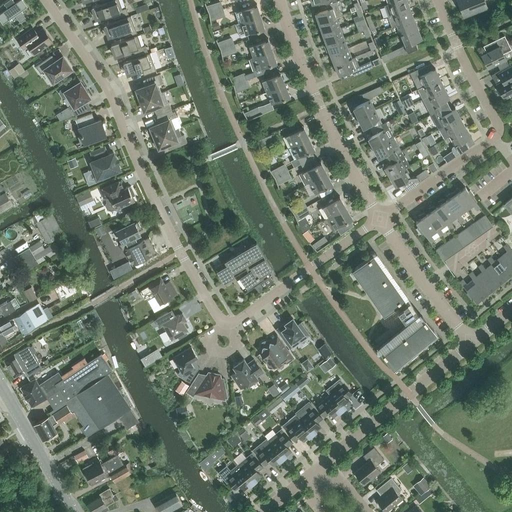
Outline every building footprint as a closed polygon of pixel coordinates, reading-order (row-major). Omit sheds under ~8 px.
[(28,6),(23,0),(18,0),(15,2),(13,0),(5,0),(0,4),(0,9),(1,11),(0,12),(0,18),(3,23),(15,14),(20,21),(25,17),(21,11),(28,6)] [(112,20),(125,15),(122,9),(119,10),(115,0),(111,0),(92,7),(96,19),(110,14),(112,20)] [(392,15),(410,8),(406,0),(400,0),(389,5),(384,6),(388,17),(392,15)] [(457,0),(464,17),(479,11),(478,9),(486,6),(483,0),(457,0)] [(318,24),(336,18),(342,15),(337,1),(320,7),(321,11),(315,13),(318,24)] [(206,7),(209,13),(222,9),(220,2),(206,7)] [(147,4),(135,8),(137,13),(149,9),(147,4)] [(238,24),(259,17),(257,4),(256,4),(256,5),(234,12),(238,24)] [(392,15),(396,25),(414,19),(410,8),(392,15)] [(210,20),(224,16),(222,9),(209,13),(210,20)] [(356,11),(359,20),(364,19),(361,9),(356,11)] [(125,38),(137,33),(131,15),(104,24),(109,37),(123,32),(125,38)] [(265,29),(259,17),(238,24),(241,23),(245,35),(264,28),(264,29),(265,29)] [(340,28),(336,18),(318,24),(322,34),(340,28)] [(359,32),(364,30),(368,29),(364,19),(359,20),(355,22),(359,32)] [(418,29),(414,19),(396,25),(400,36),(418,29)] [(34,54),(53,42),(43,28),(37,33),(33,27),(17,38),(24,49),(28,46),(34,54)] [(322,34),(326,45),(343,38),(340,28),(322,34)] [(401,48),(403,53),(403,54),(418,48),(416,42),(422,39),(418,29),(400,36),(405,46),(401,48)] [(138,35),(111,44),(115,56),(130,51),(132,57),(144,53),(148,52),(145,45),(141,46),(138,35)] [(503,53),(511,49),(504,35),(483,46),(487,52),(481,55),(488,69),(506,60),(503,53)] [(217,43),(220,49),(234,45),(231,38),(217,43)] [(326,52),(328,51),(330,55),(347,48),(350,47),(348,41),(345,42),(343,38),(326,45),(324,46),(326,52)] [(249,46),(253,58),(271,51),(268,39),(267,39),(268,40),(249,46)] [(222,56),(236,51),(234,45),(220,49),(222,56)] [(330,55),(334,65),(351,58),(347,48),(330,55)] [(401,48),(387,54),(389,59),(403,53),(401,48)] [(253,71),(276,63),(277,63),(271,51),(253,58),(249,59),(253,71)] [(128,74),(142,69),(144,75),(156,71),(150,53),(124,62),(128,74)] [(45,71),(52,80),(53,82),(72,69),(63,56),(56,61),(54,61),(51,56),(36,66),(41,74),(45,71)] [(351,70),(354,75),(362,72),(360,66),(355,56),(351,58),(334,65),(338,76),(351,70)] [(370,61),(360,66),(362,72),(373,67),(370,61)] [(15,77),(25,71),(21,65),(11,72),(15,77)] [(419,89),(423,87),(440,78),(435,68),(430,71),(427,65),(411,73),(419,89)] [(511,65),(501,72),(505,80),(496,84),(504,99),(511,94),(511,65)] [(266,92),(284,85),(280,72),(280,73),(262,81),(266,92)] [(140,100),(140,101),(161,93),(159,85),(164,83),(161,74),(146,79),(148,86),(136,90),(138,94),(136,94),(138,101),(140,100)] [(230,79),(233,85),(246,80),(244,74),(230,79)] [(424,99),(445,88),(440,78),(423,87),(419,89),(424,99)] [(235,92),(249,87),(246,80),(233,85),(235,92)] [(69,109),(74,115),(90,109),(85,101),(90,97),(80,82),(73,87),(71,83),(60,90),(60,93),(62,97),(65,98),(68,96),(73,104),(70,106),(69,109)] [(290,96),(284,85),(266,92),(271,104),(289,96),(290,97),(290,96)] [(381,86),(371,91),(373,96),(383,92),(381,86)] [(446,106),(444,101),(450,98),(445,88),(424,99),(431,114),(446,106)] [(247,98),(245,92),(237,95),(239,101),(247,98)] [(161,93),(140,101),(144,111),(156,107),(159,115),(172,110),(169,102),(163,104),(159,94),(161,93)] [(407,98),(402,101),(406,107),(410,105),(407,98)] [(358,118),(374,110),(369,99),(353,108),(355,112),(351,113),(354,119),(358,118)] [(399,100),(393,103),(396,108),(402,105),(399,100)] [(178,112),(191,108),(188,102),(176,106),(178,112)] [(440,129),(460,117),(455,108),(449,111),(446,106),(431,114),(440,129)] [(257,108),(244,114),(248,120),(260,115),(257,108)] [(151,129),(149,131),(152,139),(175,129),(171,119),(178,117),(175,109),(172,110),(159,115),(161,120),(159,121),(159,124),(150,127),(151,129)] [(358,118),(362,128),(368,125),(371,130),(382,124),(374,110),(358,118)] [(75,119),(76,120),(79,128),(78,128),(81,135),(78,137),(81,146),(96,141),(95,138),(106,134),(101,119),(95,122),(91,114),(92,113),(75,119)] [(445,139),(449,136),(466,127),(460,117),(440,129),(445,139)] [(371,130),(373,135),(368,138),(373,148),(394,137),(386,122),(382,124),(371,130)] [(288,148),(308,139),(303,126),(303,127),(283,137),(288,148)] [(465,140),(471,137),(466,127),(449,136),(454,144),(453,150),(456,155),(469,146),(465,140)] [(175,129),(152,139),(155,146),(158,147),(159,149),(168,145),(171,144),(173,149),(188,143),(184,135),(182,136),(179,128),(175,129)] [(270,135),(257,140),(259,148),(272,142),(270,135)] [(427,137),(427,136),(422,139),(426,145),(430,143),(430,142),(427,137)] [(378,158),(384,155),(387,159),(401,151),(394,137),(373,148),(378,158)] [(315,150),(308,139),(288,148),(293,159),(298,157),(301,164),(314,157),(311,151),(314,149),(314,150),(315,150)] [(96,182),(109,177),(108,174),(120,170),(113,153),(108,155),(104,147),(90,152),(93,161),(91,162),(94,170),(92,171),(96,182)] [(453,150),(443,157),(447,162),(456,155),(453,150)] [(387,159),(390,164),(384,168),(389,177),(406,168),(410,165),(401,151),(387,159)] [(320,162),(318,164),(314,157),(301,164),(305,171),(299,174),(305,185),(309,183),(326,174),(321,161),(320,162)] [(68,161),(71,168),(78,165),(75,158),(68,161)] [(274,178),(287,171),(284,165),(271,172),(274,178)] [(406,191),(420,181),(416,176),(410,176),(406,168),(389,177),(395,187),(401,183),(406,191)] [(425,170),(416,176),(420,181),(429,175),(425,170)] [(290,178),(287,171),(274,178),(277,184),(290,178)] [(333,184),(326,174),(309,183),(315,194),(332,184),(333,185),(333,184)] [(110,211),(113,210),(117,211),(120,210),(121,207),(134,201),(132,197),(135,195),(131,186),(128,187),(125,188),(121,180),(100,190),(104,198),(106,203),(105,206),(107,210),(110,211)] [(456,189),(453,192),(467,210),(473,206),(476,211),(480,208),(473,198),(474,196),(470,190),(468,191),(465,187),(459,191),(456,189)] [(90,190),(76,196),(80,206),(94,200),(90,190)] [(11,191),(6,194),(12,204),(17,201),(11,191)] [(445,201),(457,217),(456,218),(460,223),(463,220),(460,215),(467,210),(453,192),(449,193),(451,197),(445,201)] [(5,193),(0,195),(0,213),(13,206),(12,204),(6,194),(5,193)] [(323,221),(345,208),(340,196),(339,196),(339,197),(320,209),(326,219),(323,221)] [(447,224),(447,225),(450,229),(454,227),(450,222),(456,218),(457,217),(445,201),(444,199),(440,200),(441,204),(436,208),(435,208),(447,224)] [(294,214),(306,207),(303,201),(290,208),(294,214)] [(440,229),(447,225),(447,224),(435,208),(436,208),(434,206),(430,207),(431,211),(426,215),(437,231),(437,232),(440,236),(444,234),(440,229)] [(310,213),(306,207),(294,214),(297,221),(310,213)] [(353,218),(345,208),(323,221),(326,225),(328,224),(332,230),(352,218),(352,219),(353,218)] [(44,211),(33,217),(36,222),(47,217),(44,211)] [(421,218),(415,222),(419,227),(417,228),(421,234),(423,233),(430,243),(434,241),(431,236),(437,232),(437,231),(426,215),(424,213),(420,214),(421,218)] [(47,217),(36,222),(47,243),(63,235),(52,214),(47,217)] [(91,227),(101,223),(98,215),(88,219),(91,227)] [(480,219),(488,230),(493,226),(485,215),(480,219)] [(483,233),(488,230),(480,219),(475,222),(483,233)] [(299,222),(303,230),(308,227),(304,220),(299,222)] [(120,244),(119,245),(120,246),(120,247),(121,248),(121,249),(122,250),(122,251),(123,251),(125,250),(133,264),(157,253),(149,237),(138,243),(133,234),(141,230),(142,230),(142,229),(141,229),(141,227),(140,226),(139,225),(139,224),(138,223),(138,221),(137,221),(138,222),(135,223),(134,222),(129,224),(128,222),(128,221),(127,222),(126,223),(125,223),(124,224),(122,224),(121,225),(120,225),(120,226),(120,225),(122,228),(116,231),(122,243),(120,244)] [(478,237),(483,233),(475,222),(470,226),(478,237)] [(102,225),(95,229),(98,234),(105,231),(102,225)] [(473,240),(478,237),(470,226),(465,229),(473,240)] [(468,244),(473,240),(465,229),(460,233),(468,244)] [(463,247),(468,244),(460,233),(455,236),(463,247)] [(458,251),(463,247),(455,236),(450,240),(458,251)] [(324,237),(312,246),(317,251),(328,243),(324,237)] [(453,254),(458,251),(450,240),(445,243),(453,254)] [(39,264),(59,251),(54,243),(44,249),(39,242),(13,257),(22,273),(38,263),(39,264)] [(256,243),(214,268),(224,283),(246,270),(249,274),(242,279),(249,289),(244,293),(244,294),(254,287),(259,283),(270,276),(268,272),(272,270),(256,243)] [(448,258),(453,254),(445,243),(440,247),(448,258)] [(507,251),(501,256),(511,269),(511,250),(507,244),(503,247),(507,251)] [(443,261),(448,258),(440,247),(435,250),(443,261)] [(369,291),(368,292),(384,314),(404,299),(389,278),(389,277),(373,255),(354,269),(369,291)] [(511,276),(511,269),(501,256),(495,261),(491,257),(488,260),(491,264),(492,264),(504,280),(505,279),(510,275),(511,276)] [(129,261),(122,264),(126,272),(133,269),(129,261)] [(505,279),(504,280),(492,264),(491,264),(485,269),(482,264),(478,267),(482,272),(482,271),(495,287),(500,283),(503,285),(506,281),(505,279)] [(495,287),(482,271),(482,272),(476,277),(472,272),(469,275),(473,279),(486,295),(486,294),(491,290),(494,293),(497,289),(495,287)] [(41,280),(49,295),(56,291),(49,276),(41,280)] [(486,294),(486,295),(473,279),(467,284),(463,280),(460,282),(468,292),(466,294),(471,299),(473,298),(476,303),(482,298),(485,300),(488,296),(486,294)] [(157,281),(139,291),(139,292),(141,291),(145,298),(153,293),(160,304),(177,294),(169,281),(160,286),(157,281)] [(258,293),(263,289),(259,283),(254,287),(258,293)] [(37,298),(31,287),(24,291),(30,302),(37,298)] [(136,290),(129,294),(132,300),(139,295),(136,290)] [(0,305),(0,311),(1,311),(4,316),(16,309),(10,300),(0,306),(0,305)] [(37,304),(26,310),(13,318),(14,319),(12,320),(0,326),(0,344),(7,340),(3,335),(18,326),(23,335),(47,321),(37,304)] [(401,314),(405,319),(414,313),(407,304),(403,307),(398,310),(401,314)] [(95,310),(90,314),(95,323),(100,319),(95,310)] [(156,319),(159,326),(163,323),(172,338),(177,335),(179,338),(187,334),(185,331),(187,329),(186,328),(188,327),(185,322),(184,323),(182,321),(186,319),(182,313),(179,315),(178,314),(171,318),(168,312),(156,319)] [(422,316),(381,350),(396,368),(437,334),(422,316)] [(285,331),(280,335),(290,349),(309,335),(300,323),(297,325),(293,318),(285,324),(286,325),(284,326),(284,329),(284,330),(285,331)] [(269,367),(271,368),(272,368),(274,367),(281,362),(287,363),(294,358),(277,335),(268,342),(266,342),(265,341),(263,342),(261,343),(261,345),(261,347),(258,349),(267,362),(266,364),(267,366),(269,367)] [(332,354),(324,344),(317,349),(324,359),(332,354)] [(29,346),(4,361),(14,378),(24,372),(28,377),(42,368),(39,363),(34,354),(35,353),(36,351),(35,348),(34,347),(31,346),(30,347),(29,346)] [(173,358),(181,370),(178,374),(190,382),(200,367),(199,367),(198,368),(192,364),(191,361),(197,357),(191,347),(173,358)] [(67,401),(108,374),(112,371),(101,354),(63,379),(59,373),(41,385),(47,397),(46,397),(54,409),(66,400),(67,401)] [(330,357),(323,362),(328,369),(335,364),(330,357)] [(233,367),(236,372),(231,375),(240,388),(246,385),(247,386),(258,379),(256,377),(263,372),(254,359),(247,364),(244,359),(233,367)] [(308,359),(301,363),(307,372),(314,368),(308,359)] [(215,398),(222,400),(227,399),(228,399),(224,378),(223,378),(221,379),(220,375),(209,372),(204,379),(199,375),(199,373),(186,392),(186,393),(187,392),(193,397),(196,393),(198,395),(204,396),(205,394),(215,396),(215,398)] [(74,411),(74,412),(84,427),(82,428),(88,437),(119,416),(127,429),(139,422),(130,409),(131,408),(108,374),(67,401),(74,411)] [(22,391),(31,406),(46,397),(47,397),(41,385),(37,379),(21,388),(22,391)] [(330,395),(343,411),(346,407),(351,403),(347,398),(352,394),(339,379),(326,390),(330,395)] [(189,386),(182,381),(176,390),(183,395),(189,386)] [(282,392),(289,387),(285,381),(278,386),(282,392)] [(300,389),(295,383),(291,387),(296,393),(300,389)] [(268,389),(274,397),(280,393),(274,385),(268,389)] [(290,398),(285,392),(281,395),(286,401),(290,398)] [(339,414),(343,411),(330,395),(316,406),(325,416),(330,412),(334,417),(338,413),(339,414)] [(51,415),(36,424),(37,426),(36,427),(44,440),(51,436),(53,440),(59,436),(57,432),(58,432),(55,427),(54,424),(58,422),(74,411),(67,401),(66,400),(54,409),(54,410),(50,413),(51,415)] [(274,400),(266,407),(271,413),(279,406),(274,400)] [(297,416),(313,435),(317,432),(316,431),(321,427),(317,423),(322,418),(308,402),(295,413),(296,414),(297,416)] [(183,405),(175,408),(179,418),(186,415),(183,405)] [(262,420),(257,414),(251,419),(256,425),(262,420)] [(309,438),(313,435),(297,416),(296,414),(282,425),(295,441),(300,436),(304,441),(308,437),(309,438)] [(241,435),(247,430),(243,426),(238,431),(241,435)] [(268,441),(283,459),(287,456),(287,455),(291,452),(287,447),(292,443),(284,433),(279,437),(277,434),(268,441)] [(392,439),(387,433),(383,436),(388,443),(392,439)] [(237,443),(231,436),(227,440),(233,447),(237,443)] [(279,462),(283,459),(268,441),(266,438),(252,450),(265,465),(270,461),(274,466),(279,462)] [(368,462),(354,473),(364,485),(381,471),(376,465),(384,459),(374,447),(363,456),(368,462)] [(84,450),(74,456),(78,462),(88,457),(84,450)] [(238,465),(253,483),(257,480),(261,476),(258,471),(263,467),(254,457),(249,461),(242,452),(234,459),(238,465)] [(84,470),(82,471),(84,476),(86,475),(89,480),(92,486),(101,481),(100,479),(110,474),(115,482),(131,473),(126,465),(124,466),(118,455),(102,464),(100,461),(93,465),(92,463),(83,468),(84,470)] [(198,463),(201,466),(209,461),(207,457),(198,463)] [(250,487),(253,483),(238,465),(230,472),(226,467),(219,473),(227,482),(228,481),(235,489),(241,485),(244,490),(249,486),(250,487)] [(391,477),(376,490),(383,498),(380,501),(379,503),(379,504),(379,506),(380,508),(382,509),(384,509),(386,511),(402,499),(398,493),(402,490),(391,477)] [(417,482),(425,491),(431,486),(424,477),(417,482)] [(100,496),(87,504),(92,511),(96,511),(101,510),(101,511),(104,511),(109,509),(107,506),(119,499),(116,494),(114,495),(109,488),(99,494),(100,496)] [(155,504),(159,511),(171,511),(183,505),(176,492),(155,504)] [(231,493),(226,497),(230,502),(235,497),(231,493)]
